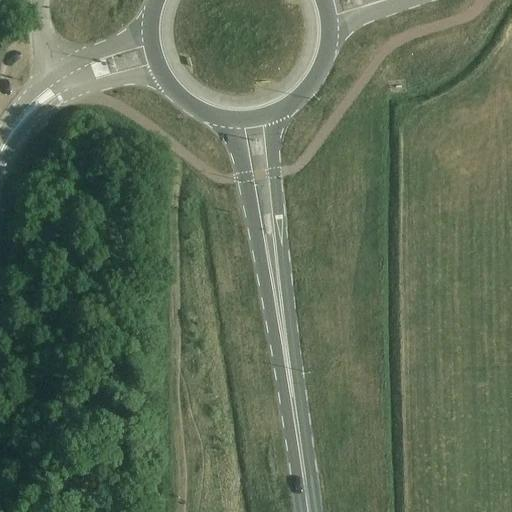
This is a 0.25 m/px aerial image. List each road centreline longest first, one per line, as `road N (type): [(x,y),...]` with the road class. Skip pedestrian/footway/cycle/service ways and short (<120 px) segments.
road 1 (primary): [(222,122),(280,316)]
road 2 (primary): [(280,316),(270,149),(278,115)]
road 3 (primary): [(307,511),(280,316)]
